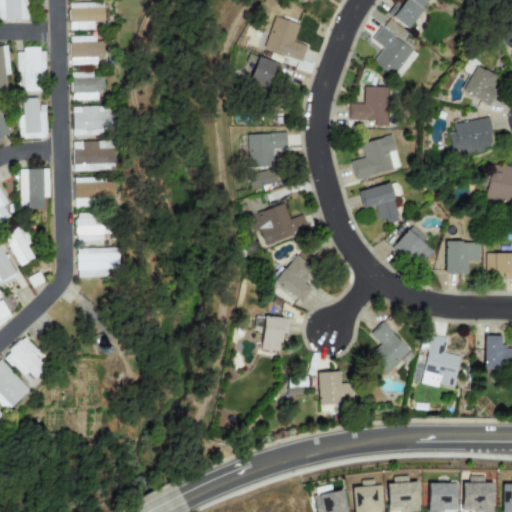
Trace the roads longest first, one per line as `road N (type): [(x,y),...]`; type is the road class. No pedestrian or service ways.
road 1 (residential): [(359,0),(315,118),(319,167),(338,228),(373,276),(416,300),(511,308)]
road 2 (secondary): [(250,468),(328,447),(413,438)]
